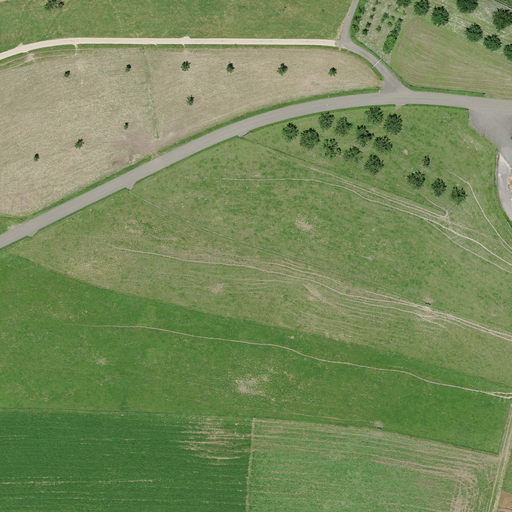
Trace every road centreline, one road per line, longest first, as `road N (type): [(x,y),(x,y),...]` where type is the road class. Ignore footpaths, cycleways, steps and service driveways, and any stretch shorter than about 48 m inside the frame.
road 1 (tertiary): [(511,107),(392,92),(264,113),(0,235)]
road 2 (track): [(392,92),(386,72),(358,48),(332,40),(56,41),(0,56)]
